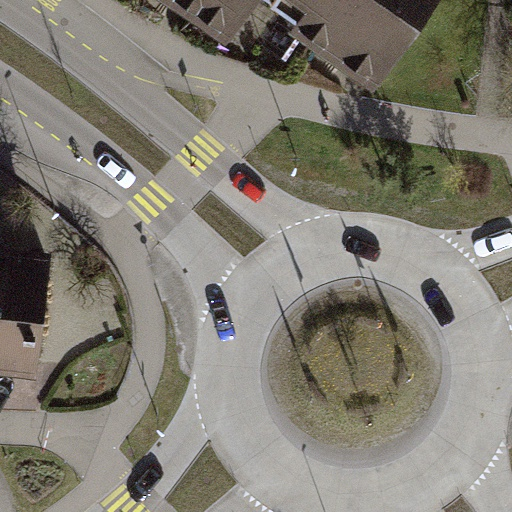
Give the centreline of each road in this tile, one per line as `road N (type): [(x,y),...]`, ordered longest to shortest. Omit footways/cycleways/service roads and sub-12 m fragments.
road 1 (secondary): [(314,250),(85,52),(9,0)]
road 2 (secondary): [(0,102),(151,206),(233,324)]
road 3 (secondary): [(223,388),(121,511)]
road 4 (secondary): [(488,380),(482,335),(461,296),(428,265)]
road 5 (secondary): [(223,388),(254,460),(289,490)]
